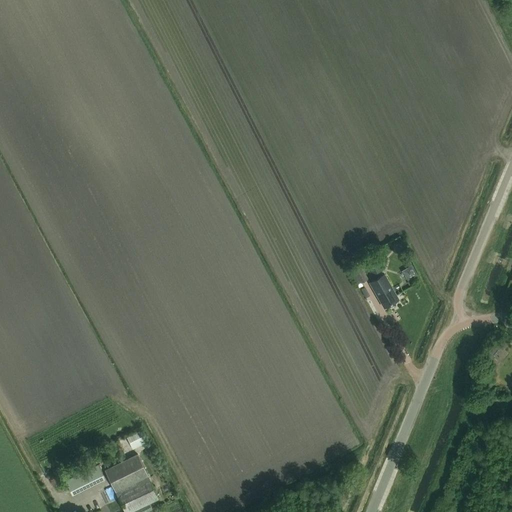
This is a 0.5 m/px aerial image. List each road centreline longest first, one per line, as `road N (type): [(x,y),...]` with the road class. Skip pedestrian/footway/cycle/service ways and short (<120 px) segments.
road 1 (unclassified): [(371,511),(443,341),(461,323)]
road 2 (unclassified): [(461,323),(459,294),(511,166)]
